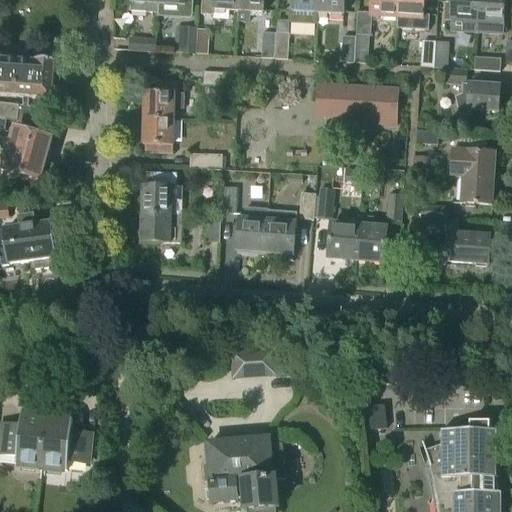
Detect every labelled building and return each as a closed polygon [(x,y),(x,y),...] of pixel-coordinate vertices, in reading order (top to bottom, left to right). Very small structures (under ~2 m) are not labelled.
[(158,4),(158,0),(131,0),(131,12),(157,13),(158,4)] [(238,11),(238,0),(211,0),(211,10),(237,11),(238,11)] [(263,13),(264,0),(238,0),(238,11),(237,11),(237,22),(248,23),(249,12),(263,13)] [(292,0),(291,17),(290,17),(289,23),(317,25),(317,14),(318,0),(292,0)] [(343,16),(344,0),(318,0),(317,14),(343,16)] [(397,30),(398,0),(372,0),(371,18),(397,19),(396,29),(397,30)] [(428,32),(429,16),(423,16),(424,0),(398,0),(397,30),(428,32)] [(478,24),(479,0),(452,0),(451,22),(478,24)] [(477,33),(503,35),(503,25),(504,0),(479,0),(478,24),(477,33)] [(196,56),(197,29),(182,28),(181,56),(196,56)] [(207,57),(209,31),(197,31),(197,29),(196,56),(207,57)] [(263,34),(261,60),(275,60),(276,34),(276,35),(263,34)] [(288,61),(290,35),(276,34),(275,60),(288,61)] [(355,65),(357,36),(356,36),(355,38),(342,37),(340,64),(355,65)] [(368,66),(369,37),(357,36),(355,65),(368,66)] [(156,53),(156,41),(130,40),(130,52),(156,53)] [(421,68),(434,69),(436,43),(423,42),(421,68)] [(436,69),(448,70),(449,44),(437,43),(436,69)] [(1,60),(1,59),(0,58),(0,96),(16,98),(18,61),(1,60)] [(474,71),(500,72),(501,60),(475,58),(474,71)] [(36,63),(18,61),(16,98),(23,98),(23,106),(15,105),(14,120),(41,123),(43,109),(27,108),(29,99),(53,100),(55,63),(36,62),(36,63)] [(466,72),(445,71),(444,84),(465,85),(464,96),(456,99),(459,114),(469,115),(469,111),(498,113),(500,87),(465,85),(466,72)] [(224,87),(225,74),(204,73),(203,86),(224,87)] [(178,94),(178,83),(156,83),(156,94),(144,93),(143,120),(174,121),(174,110),(184,111),(184,95),(178,94)] [(396,127),(397,107),(392,106),(393,91),(318,87),(317,103),(325,103),(325,118),(371,120),(371,125),(396,127)] [(0,118),(14,120),(15,105),(0,103),(0,118)] [(13,136),(4,134),(8,122),(1,121),(0,120),(0,148),(9,151),(3,171),(40,181),(41,180),(49,182),(53,167),(45,164),(51,141),(14,131),(13,136)] [(174,121),(143,120),(143,145),(155,145),(154,153),(173,154),(173,146),(174,121)] [(438,146),(438,134),(416,133),(415,146),(438,146)] [(494,182),(496,154),(453,151),(452,178),(464,179),(464,180),(494,182)] [(226,170),(226,158),(222,158),(222,157),(190,156),(189,169),(226,170)] [(142,189),(141,215),(182,216),(182,190),(178,190),(178,189),(176,189),(177,175),(146,175),(146,189),(142,189)] [(492,206),(494,182),(464,180),(462,204),(492,206)] [(236,215),(237,189),(222,189),(221,215),(236,215)] [(333,221),(335,191),(319,190),(317,220),(333,221)] [(314,221),(316,195),(302,194),(300,220),(314,221)] [(402,227),(402,226),(400,226),(403,198),(388,196),(385,226),(402,227)] [(423,208),(422,220),(434,221),(447,221),(448,209),(423,208)] [(264,254),(268,211),(254,210),(253,221),(239,220),(236,251),(264,254)] [(294,256),(296,224),(297,213),(268,211),(264,254),(294,256)] [(181,244),(182,216),(141,215),(141,244),(181,244)] [(355,261),(359,218),(345,216),(344,226),(332,224),(328,258),(355,261)] [(35,227),(34,217),(19,219),(20,229),(5,231),(5,232),(0,232),(0,246),(3,267),(35,263),(36,270),(55,267),(49,225),(35,227)] [(219,244),(220,218),(208,218),(207,244),(219,244)] [(384,264),(388,230),(373,229),(374,219),(359,218),(355,261),(384,264)] [(445,262),(489,265),(490,238),(458,236),(459,223),(447,222),(447,221),(434,221),(422,220),(421,233),(446,234),(445,262)] [(451,355),(452,342),(437,340),(436,354),(451,355)] [(232,380),(277,378),(276,350),(231,353),(232,380)] [(397,384),(395,360),(360,363),(362,386),(363,386),(373,381),(374,386),(397,384)] [(386,430),(384,407),(364,409),(366,432),(386,430)] [(44,418),(45,412),(31,411),(30,417),(21,416),(20,427),(1,425),(0,430),(0,456),(17,458),(16,467),(42,470),(47,418),(44,418)] [(64,420),(65,414),(51,413),(50,419),(47,418),(42,470),(68,473),(69,463),(88,466),(91,435),(72,433),(73,421),(64,420)] [(501,511),(502,495),(495,495),(495,480),(497,480),(497,432),(491,432),(491,423),(471,423),(471,432),(442,432),(442,446),(427,451),(424,444),(422,444),(425,452),(428,460),(431,469),(433,479),(436,489),(437,498),(439,506),(439,511),(501,511)] [(209,463),(205,468),(206,480),(211,484),(213,505),(239,503),(239,501),(244,501),(245,511),(247,511),(275,511),(275,509),(278,508),(276,482),(287,481),(285,447),(269,448),(269,445),(268,440),(208,445),(209,463)]
